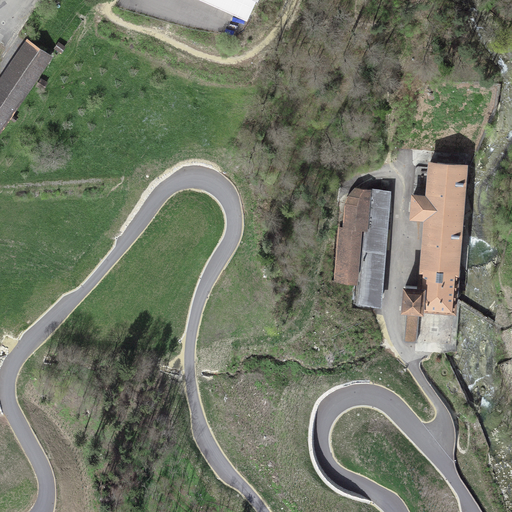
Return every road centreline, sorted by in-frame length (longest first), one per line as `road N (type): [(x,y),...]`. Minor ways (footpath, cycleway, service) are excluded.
road 1 (unclassified): [(264,511),(214,452),(191,389),(194,314),(234,220),(232,201),(206,178),(169,184),(9,369),(9,406),(43,470),(38,511)]
road 2 (unclassified): [(474,511),(399,408),(360,394),(327,410),(320,444),(336,474),(395,511)]
road 3 (track): [(108,0),(111,14),(227,58),(263,43),(292,0)]
